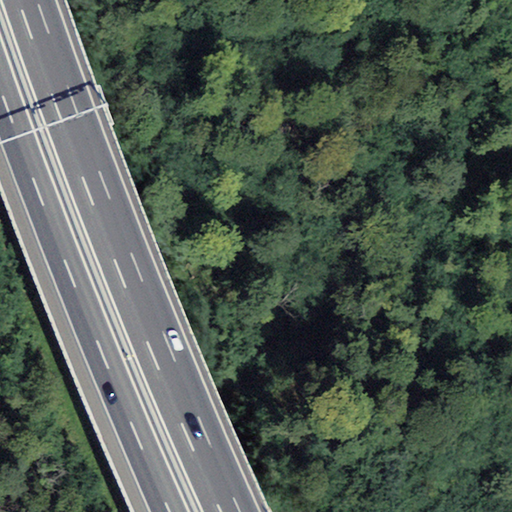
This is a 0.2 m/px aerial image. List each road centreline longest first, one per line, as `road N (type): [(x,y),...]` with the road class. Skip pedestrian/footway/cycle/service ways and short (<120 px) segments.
road 1 (motorway): [(234,511),(32,0)]
road 2 (motorway): [(0,84),(173,511)]
